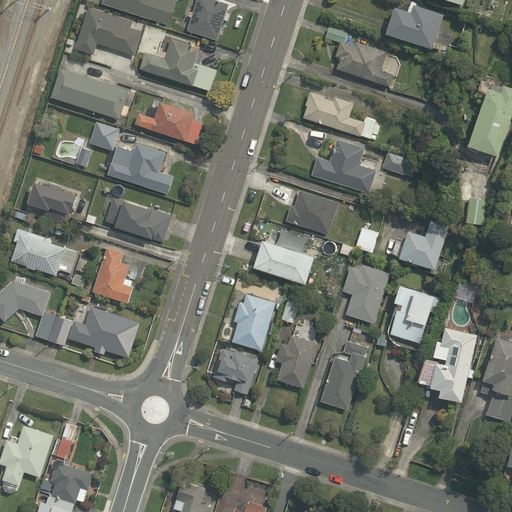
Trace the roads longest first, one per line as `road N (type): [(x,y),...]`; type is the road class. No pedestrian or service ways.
road 1 (tertiary): [(287,0),(162,389)]
road 2 (residential): [(177,417),(470,511)]
road 3 (tertiary): [(0,361),(134,403)]
